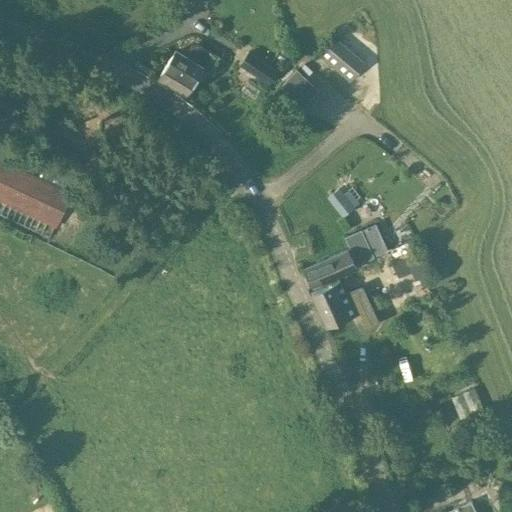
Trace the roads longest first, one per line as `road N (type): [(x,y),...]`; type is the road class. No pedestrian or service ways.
road 1 (unclassified): [(391,511),(272,231),(210,138),(161,94),(0,28)]
road 2 (track): [(240,181),(135,270),(0,410)]
